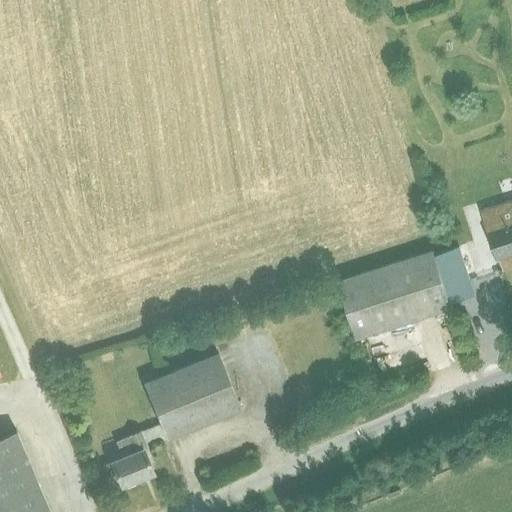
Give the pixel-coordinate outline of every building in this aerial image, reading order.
[(86,249),(76,246),(116,340),(287,280),(247,182),(86,249)] [(498,256),(511,251),(511,199),(481,209),(489,228),(498,256)] [(459,245),(434,253),(445,286),(470,278),(459,245)] [(357,337),(452,307),(445,286),(434,253),(433,250),(339,280),(357,337)] [(166,437),(240,407),(217,351),(143,381),(166,437)] [(0,435),(0,511),(49,511),(15,430),(0,435)] [(121,484),(153,472),(143,447),(146,446),(140,430),(116,440),(122,455),(111,459),(121,484)]
